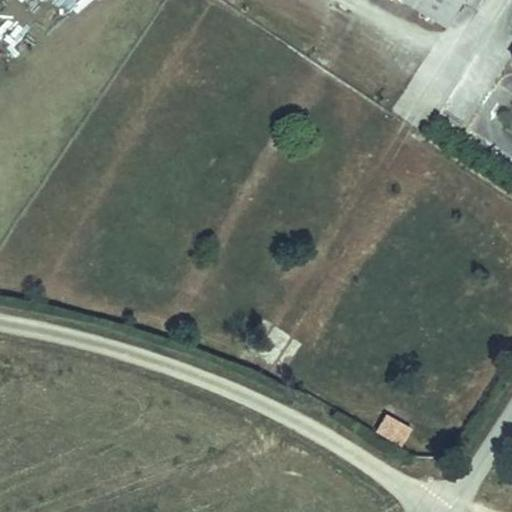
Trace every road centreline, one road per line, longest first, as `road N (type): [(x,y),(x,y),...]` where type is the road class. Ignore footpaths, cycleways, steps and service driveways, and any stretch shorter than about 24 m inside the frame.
road 1 (residential): [(0,319),(119,337),(333,437),(441,505)]
road 2 (unclassified): [(441,505),(511,401)]
